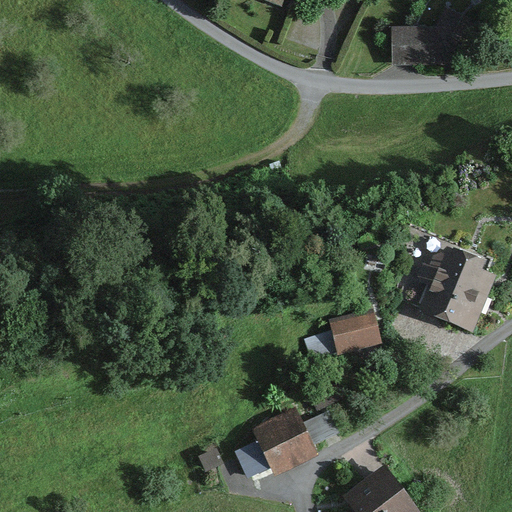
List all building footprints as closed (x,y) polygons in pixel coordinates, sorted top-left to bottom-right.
[(255,0),(279,10),(283,0),(255,0)] [(301,0),(285,31),(326,52),(353,0),(352,0),(301,0)] [(447,10),(438,28),(391,30),(392,68),(460,65),(478,25),(447,10)] [(450,260),(431,252),(417,284),(430,289),(419,316),(473,338),(498,279),(483,273),(486,267),(453,253),(450,260)] [(331,350),(374,340),(368,314),(325,324),(331,350)] [(273,472),(311,453),(290,409),(251,428),(273,472)] [(329,409),(303,421),(313,441),(338,430),(329,409)] [(413,511),(385,472),(348,499),(357,511),(413,511)]
